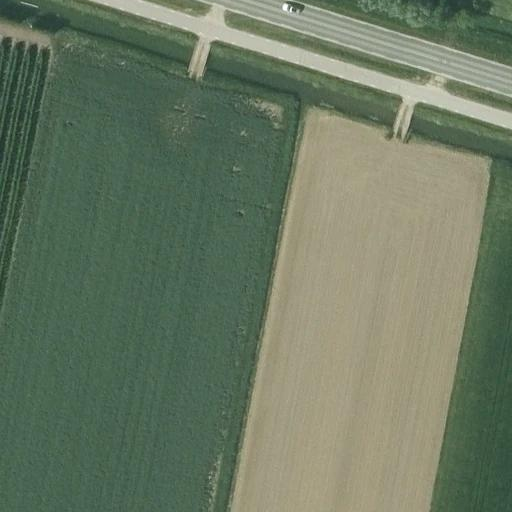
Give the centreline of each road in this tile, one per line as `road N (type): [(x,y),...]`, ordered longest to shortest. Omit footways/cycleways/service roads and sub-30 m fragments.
road 1 (unclassified): [(511,124),(211,31)]
road 2 (secondary): [(511,84),(240,0)]
